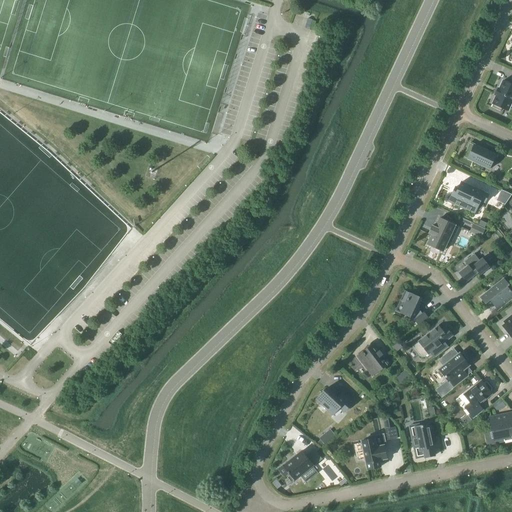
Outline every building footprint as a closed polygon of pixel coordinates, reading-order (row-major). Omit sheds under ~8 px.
[(497,90),(497,91),(496,94),(495,94),(494,96),(495,96),(492,104),(493,105),(492,108),(500,112),(502,109),(508,111),(511,101),(511,85),(502,81),(499,89),(498,89),(497,90)] [(467,159),(490,169),(489,169),(493,159),(492,159),(494,156),(496,156),(486,151),(487,150),(486,151),(474,146),(468,158),(467,158),(467,159)] [(454,196),(451,203),(474,214),(480,201),(485,203),(488,195),(471,187),(470,188),(467,186),(467,185),(461,183),(458,189),(454,188),(451,195),(454,196)] [(501,190),(496,201),(505,205),(511,195),(501,190)] [(432,226),(429,232),(428,234),(431,236),(427,245),(443,252),(447,243),(450,244),(454,237),(450,235),(454,226),(439,219),(435,228),(432,226)] [(473,225),(470,232),(481,237),(484,230),(473,225)] [(458,273),(466,283),(478,273),(480,276),(490,268),(482,258),(470,268),(468,265),(458,273)] [(511,298),(511,294),(510,292),(511,291),(510,290),(509,290),(506,287),(508,286),(503,279),(480,298),(485,304),(490,300),(492,303),(497,310),(511,298)] [(414,320),(413,320),(418,326),(428,318),(424,312),(422,314),(418,309),(423,299),(405,291),(395,311),(413,320),(413,319),(414,320)] [(503,326),(511,337),(511,336),(511,316),(504,322),(506,324),(503,326)] [(418,342),(422,346),(415,351),(420,357),(424,357),(428,354),(430,353),(434,358),(444,349),(441,345),(452,336),(445,328),(441,331),(438,327),(418,342)] [(363,350),(363,351),(356,357),(372,377),(380,371),(381,373),(384,368),(389,364),(373,343),(369,346),(367,345),(363,350)] [(396,345),(392,348),(395,351),(396,352),(402,347),(398,343),(396,345)] [(439,370),(448,382),(449,381),(453,387),(467,376),(466,375),(464,377),(460,372),(468,365),(465,362),(468,360),(463,354),(460,356),(459,354),(439,370)] [(409,377),(405,371),(395,379),(400,384),(409,377)] [(464,395),(470,404),(465,408),(473,418),(482,410),(478,405),(491,394),(489,392),(491,391),(491,388),(487,383),(485,382),(483,384),(481,382),(464,395)] [(337,399),(326,389),(316,400),(333,415),(339,408),(344,412),(352,404),(341,394),(337,399)] [(492,405),(496,411),(504,404),(500,399),(492,405)] [(489,417),(489,418),(494,440),(503,438),(504,442),(511,440),(511,413),(489,417)] [(414,426),(416,436),(411,437),(413,445),(415,452),(423,450),(425,458),(434,456),(433,448),(432,448),(431,443),(438,441),(435,426),(428,427),(427,423),(414,426)] [(385,429),(387,441),(397,439),(395,427),(385,429)] [(319,439),(324,445),(335,436),(330,429),(319,439)] [(383,446),(385,446),(383,435),(368,438),(369,440),(361,442),(367,470),(380,467),(379,461),(386,459),(383,446)] [(303,452),(302,452),(302,451),(301,452),(297,455),(287,463),(286,463),(278,469),(283,475),(284,477),(288,474),(294,481),(321,459),(314,450),(306,456),(303,452)] [(328,459),(323,463),(332,474),(337,470),(328,459)]
